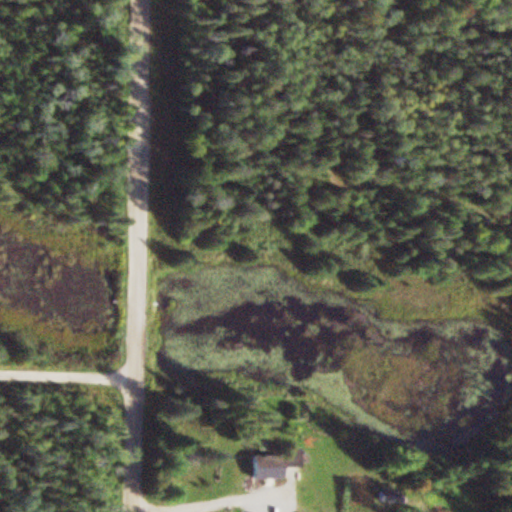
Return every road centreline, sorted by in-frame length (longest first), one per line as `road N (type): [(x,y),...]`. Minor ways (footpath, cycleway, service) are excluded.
road 1 (residential): [(135,511),(149,0)]
road 2 (residential): [(134,380),(0,377)]
